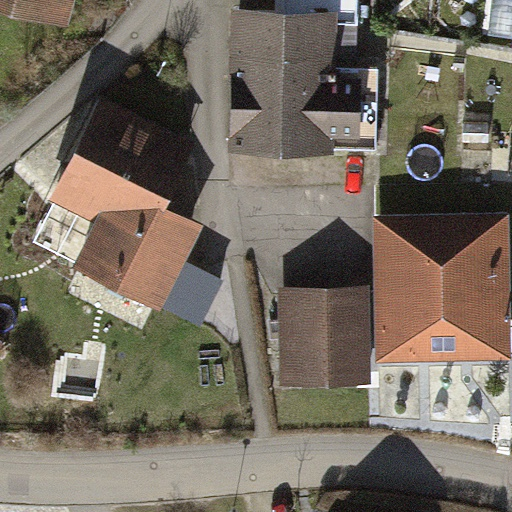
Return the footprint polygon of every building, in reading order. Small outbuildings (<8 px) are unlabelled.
[(0,0),(0,8),(58,21),(62,0),(0,0)] [(280,0),(280,14),(234,13),(231,143),(384,146),(386,61),(358,61),(359,0),(280,0)] [(99,224),(154,127),(102,97),(46,194),(99,224)] [(154,127),(99,224),(75,264),(156,310),(204,227),(161,203),(192,149),(154,127)] [(511,216),(378,219),(381,369),(511,366),(511,216)] [(370,287),(279,289),(281,384),(372,383),(370,287)]
